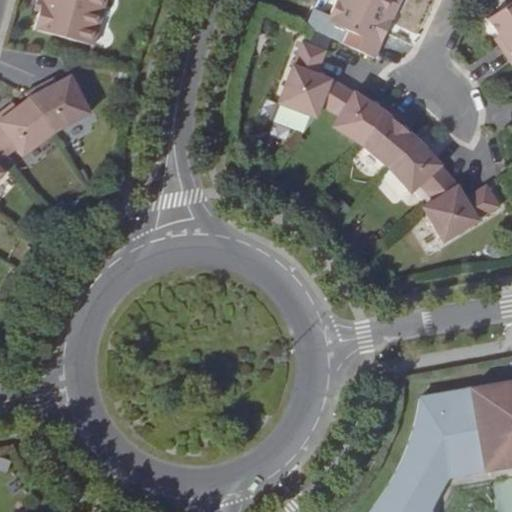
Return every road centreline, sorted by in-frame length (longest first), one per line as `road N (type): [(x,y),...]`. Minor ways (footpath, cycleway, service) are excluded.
road 1 (secondary): [(183,245),(173,199),(173,120),(212,0)]
road 2 (secondary): [(183,245),(145,256),(112,278),(88,310),(75,347),(75,387)]
road 3 (unclassified): [(317,347),(511,312)]
road 4 (secondary): [(75,387),(85,417),(123,465),(152,481),(218,487)]
road 5 (secondary): [(218,487),(254,475),(306,421),(318,385),(317,347)]
road 6 (secondary): [(317,347),(306,311),(284,281),(255,259),(183,245)]
